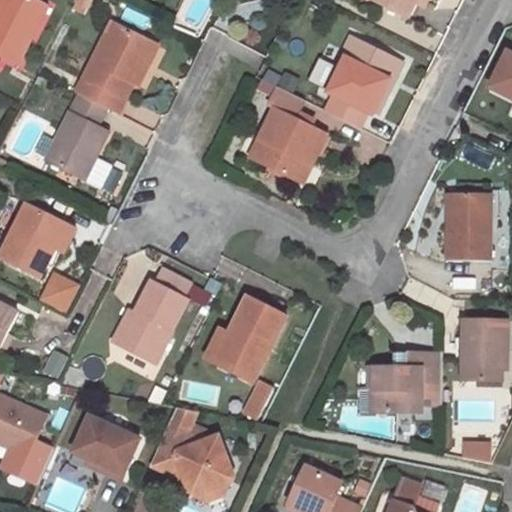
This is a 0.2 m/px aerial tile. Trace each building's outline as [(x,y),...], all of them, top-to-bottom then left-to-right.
[(0,0),(0,17),(9,0),(0,0)] [(0,56),(19,66),(48,8),(33,0),(9,0),(0,17),(0,56)] [(370,0),(408,19),(416,4),(418,0),(370,0)] [(429,0),(418,0),(416,4),(425,8),(429,0)] [(112,24),(76,94),(79,95),(106,109),(117,115),(131,85),(139,70),(135,68),(148,41),(112,24)] [(367,111),(377,116),(392,86),(387,83),(399,60),(352,36),(326,90),(335,95),(326,113),(359,129),(367,111)] [(136,88),(157,46),(148,41),(135,68),(139,70),(131,85),(136,88)] [(511,47),(491,86),(511,96),(511,47)] [(392,86),(404,62),(399,60),(387,83),(392,86)] [(274,110),(259,141),(266,144),(256,161),(295,181),(304,163),(311,167),(327,136),(296,120),(305,102),(278,89),(269,107),(274,110)] [(79,95),(45,162),(83,181),(98,189),(109,167),(94,160),(107,133),(96,128),(106,109),(79,95)] [(259,141),(250,158),(256,161),(266,144),(259,141)] [(302,185),(311,167),(304,163),(295,181),(302,185)] [(448,224),(447,262),(491,262),(491,195),(455,195),(455,224),(448,224)] [(0,260),(39,281),(54,252),(67,227),(27,206),(0,258),(0,260)] [(62,256),(75,231),(67,227),(54,252),(62,256)] [(55,271),(41,299),(68,313),(82,285),(55,271)] [(190,285),(161,271),(154,284),(183,299),(190,285)] [(151,282),(132,319),(120,340),(118,345),(154,365),(187,302),(183,299),(154,284),(151,282)] [(248,297),(231,333),(230,334),(215,365),(253,383),(286,317),(248,297)] [(0,345),(16,314),(0,305),(0,345)] [(120,340),(132,319),(125,316),(115,337),(120,340)] [(503,371),(503,352),(508,352),(509,322),(462,321),(462,382),(503,382),(503,371)] [(222,329),(206,361),(215,365),(230,334),(231,333),(222,329)] [(407,369),(394,369),(375,369),(375,393),(378,393),(378,394),(378,414),(422,415),(422,394),(422,385),(442,385),(442,355),(408,355),(407,369)] [(394,369),(407,369),(408,355),(394,355),(394,369)] [(364,393),(364,414),(378,414),(378,394),(378,393),(375,393),(375,369),(369,369),(369,393),(364,393)] [(257,419),(273,389),(260,382),(244,413),(257,419)] [(422,394),(442,393),(442,385),(422,385),(422,394)] [(48,419),(0,396),(0,445),(8,449),(12,442),(33,452),(48,419)] [(207,442),(189,434),(199,413),(177,409),(151,465),(169,473),(182,468),(187,481),(194,499),(237,481),(220,437),(207,442)] [(123,484),(142,443),(92,420),(76,456),(91,462),(109,471),(107,476),(123,484)] [(8,449),(30,459),(33,452),(12,442),(8,449)] [(88,467),(107,476),(109,471),(91,462),(88,467)] [(182,468),(169,473),(187,481),(182,468)] [(290,506),(304,511),(362,511),(364,510),(338,498),(344,484),(308,468),(290,506)] [(208,504),(229,496),(237,481),(194,499),(208,504)] [(441,511),(444,506),(422,497),(425,488),(407,482),(395,511),(441,511)]
